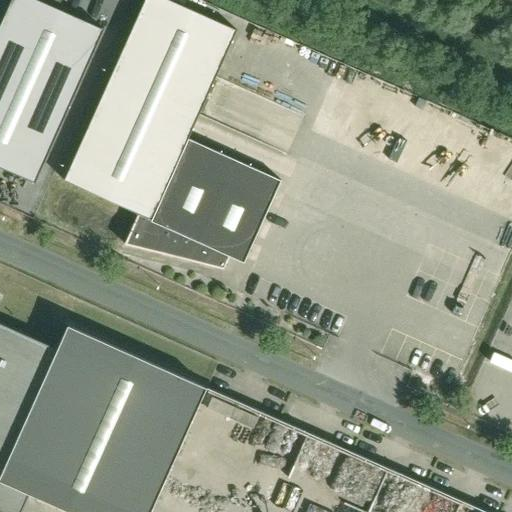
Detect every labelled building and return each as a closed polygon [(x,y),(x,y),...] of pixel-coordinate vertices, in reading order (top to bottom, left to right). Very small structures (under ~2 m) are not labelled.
[(47,0),(13,0),(0,30),(0,159),(39,177),(106,26),(47,0)] [(149,219),(185,139),(234,28),(169,0),(141,0),(62,181),(137,214),(149,219)] [(279,180),(185,139),(149,219),(229,255),(242,261),(279,180)] [(229,255),(149,219),(137,214),(125,242),(223,267),(229,255)] [(3,477),(62,347),(0,319),(0,511),(22,511),(32,490),(3,477)] [(150,511),(209,383),(74,322),(62,347),(3,477),(32,490),(80,511),(150,511)] [(481,511),(482,508),(355,460),(351,470),(378,481),(365,511),(481,511)]
